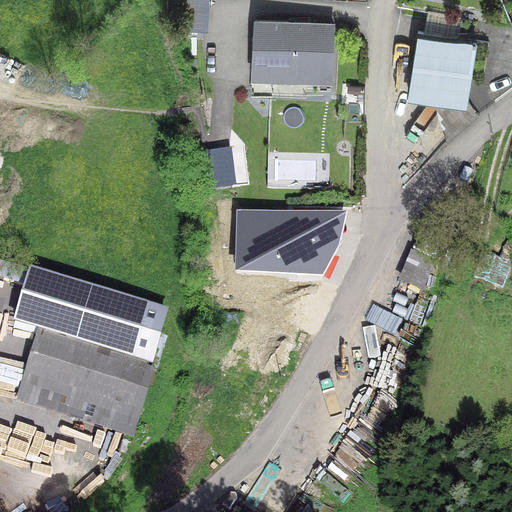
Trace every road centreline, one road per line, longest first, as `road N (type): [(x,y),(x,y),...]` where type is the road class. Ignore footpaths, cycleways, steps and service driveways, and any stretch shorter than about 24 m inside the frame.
road 1 (residential): [(379,239),(296,397),(243,470),(186,511)]
road 2 (residential): [(387,0),(379,239)]
road 3 (residential): [(511,107),(441,168),(379,239)]
